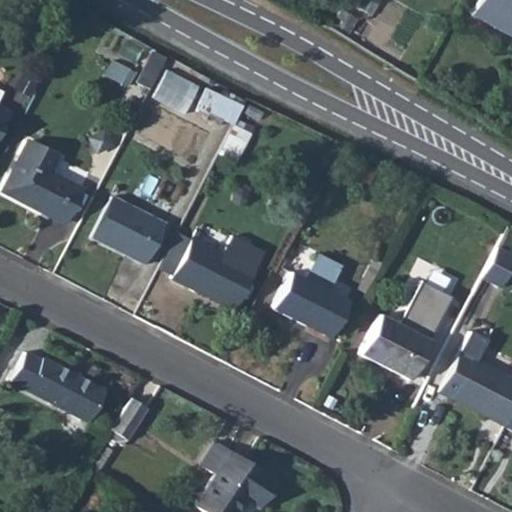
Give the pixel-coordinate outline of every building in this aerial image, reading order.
[(511,0),(479,0),(471,15),(511,38),(511,0)] [(152,49),(138,81),(151,87),(165,55),(152,49)] [(189,111),(199,81),(164,68),(154,98),(189,111)] [(203,88),(197,110),(238,121),(244,99),(203,88)] [(26,147),(1,198),(63,230),(81,195),(47,178),(55,162),(26,147)] [(60,160),(56,172),(85,181),(89,169),(60,160)] [(111,203),(91,244),(144,271),(164,230),(111,203)] [(171,283),(190,247),(177,241),(159,276),(171,283)] [(233,317),(263,259),(231,243),(222,260),(191,244),(190,247),(171,283),(170,285),(233,317)] [(301,287),(287,280),(269,316),(327,346),(345,309),(326,300),(338,275),(313,263),(301,287)] [(430,336),(434,328),(385,304),(381,313),(430,336)] [(376,323),(358,361),(407,386),(425,348),(376,323)] [(436,399),(504,434),(511,419),(511,385),(457,358),(436,399)] [(23,359),(9,388),(88,429),(104,396),(41,364),(39,368),(23,359)] [(128,404),(106,433),(122,445),(144,416),(128,404)] [(216,481),(196,511),(197,511),(243,511),(247,507),(256,511),(262,511),(278,488),(216,448),(200,470),(216,481)]
